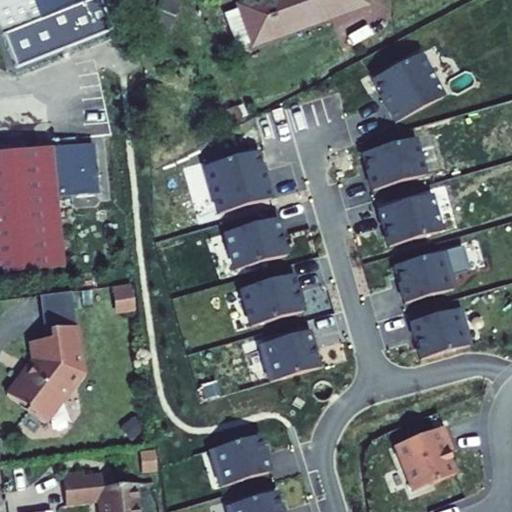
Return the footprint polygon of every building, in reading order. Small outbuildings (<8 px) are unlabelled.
[(0,0),(0,9),(18,60),(114,25),(105,0),(0,0)] [(263,0),(251,5),(264,38),(359,0),(263,0)] [(161,2),(145,30),(158,38),(175,10),(161,2)] [(419,57),(370,83),(393,126),(442,100),(419,57)] [(266,159),(296,149),(284,114),(254,124),(266,159)] [(413,141),(360,156),(370,192),(423,178),(413,141)] [(41,143),(0,148),(0,270),(57,263),(41,143)] [(204,168),(217,216),(270,201),(256,153),(204,168)] [(431,197),(377,213),(387,249),(442,234),(431,197)] [(224,234),(235,272),(285,257),(274,220),(224,234)] [(442,254),(393,268),(404,305),(453,292),(442,254)] [(240,292),(251,329),(301,314),(290,277),(240,292)] [(139,284),(122,286),(126,311),(142,309),(139,284)] [(41,291),(42,323),(76,322),(74,290),(41,291)] [(458,311),(409,324),(419,360),(468,347),(458,311)] [(84,326),(57,329),(58,339),(38,341),(41,364),(33,375),(30,372),(14,393),(52,422),(90,373),(84,326)] [(257,349),(268,384),(318,368),(306,333),(257,349)] [(451,436),(445,421),(396,441),(415,486),(457,469),(450,454),(452,453),(446,438),(451,436)] [(209,452),(220,489),(270,474),(259,437),(209,452)] [(147,511),(143,479),(123,482),(123,484),(109,486),(107,470),(86,473),(86,469),(68,472),(73,504),(105,499),(106,511),(147,511)] [(224,509),(224,511),(279,511),(274,494),(224,509)]
